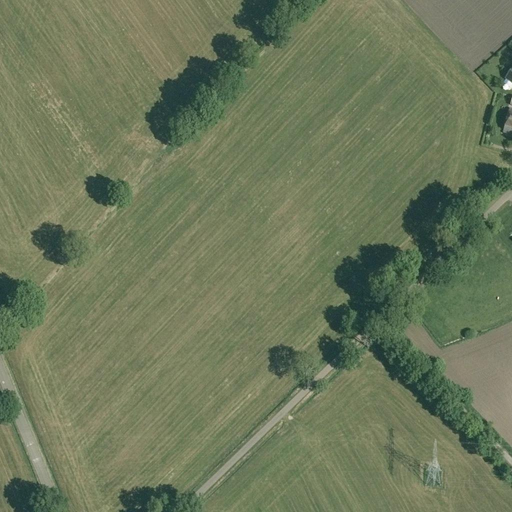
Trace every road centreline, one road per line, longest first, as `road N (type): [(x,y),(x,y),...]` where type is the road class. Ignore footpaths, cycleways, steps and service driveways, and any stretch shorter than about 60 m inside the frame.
road 1 (unclassified): [(179,511),(511,188)]
road 2 (unknown): [(511,460),(375,321)]
road 3 (unclassified): [(57,511),(0,367)]
